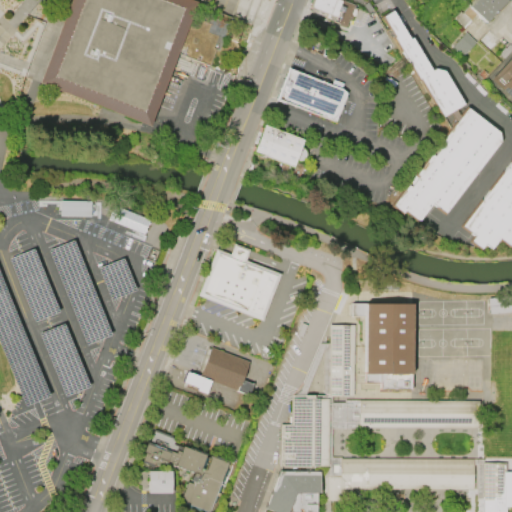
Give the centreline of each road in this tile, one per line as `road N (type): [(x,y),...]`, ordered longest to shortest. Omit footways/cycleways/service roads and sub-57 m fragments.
road 1 (secondary): [(179,281),(101,483)]
road 2 (secondary): [(286,0),(225,164)]
